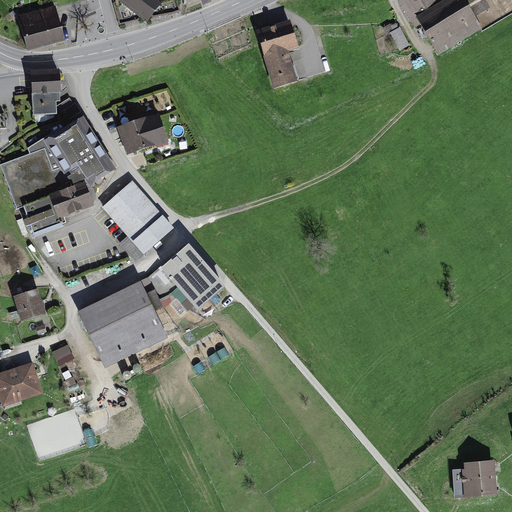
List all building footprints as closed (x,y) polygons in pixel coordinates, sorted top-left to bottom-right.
[(106,0),(139,25),(153,6),(145,0),(106,0)] [(400,0),(436,57),(479,31),(472,20),(487,10),(480,0),(450,0),(440,7),(435,0),(400,0)] [(27,52),(64,43),(56,9),(18,19),(27,52)] [(258,32),(275,90),(294,85),(285,57),(297,54),(288,23),(258,32)] [(398,51),(409,47),(402,29),(392,32),(398,51)] [(61,103),(59,74),(30,75),(32,117),(56,116),(55,104),(61,103)] [(168,146),(159,117),(120,129),(129,158),(168,146)] [(87,188),(115,171),(83,118),(28,151),(30,155),(2,166),(18,207),(25,205),(35,229),(94,206),(87,188)] [(134,263),(173,230),(134,185),(104,210),(128,238),(119,245),(134,263)] [(196,312),(223,289),(190,250),(163,272),(196,312)] [(102,369),(166,339),(140,285),(76,315),(102,369)] [(20,322),(44,315),(37,293),(14,300),(20,322)] [(68,345),(53,352),(58,364),(73,357),(68,345)] [(0,405),(2,410),(41,396),(30,366),(0,376),(0,405)] [(464,498),(498,496),(495,464),(461,467),(464,498)]
